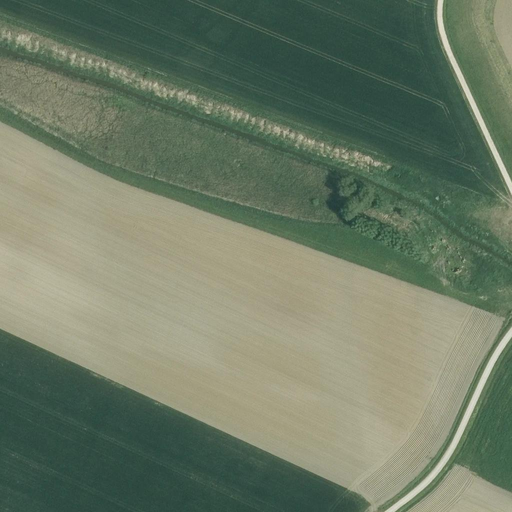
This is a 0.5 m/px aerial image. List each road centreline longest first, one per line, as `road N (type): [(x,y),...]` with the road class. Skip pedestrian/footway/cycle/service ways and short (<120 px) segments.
road 1 (unclassified): [(389,511),(443,462),(511,332)]
road 2 (unclassified): [(511,189),(444,40),(440,0)]
